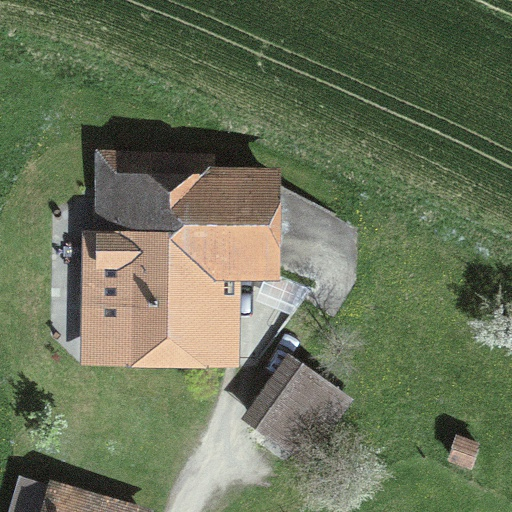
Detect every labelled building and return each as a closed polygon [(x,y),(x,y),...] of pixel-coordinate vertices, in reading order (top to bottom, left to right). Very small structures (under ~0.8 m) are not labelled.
[(266,266),(267,177),(201,176),(202,152),(100,152),(95,343),(212,345),(214,267),(266,266)] [(257,426),(298,455),(342,394),(301,364),(257,426)] [(450,457),(470,463),(476,444),(457,437),(450,457)] [(23,480),(13,511),(52,511),(58,491),(23,480)] [(52,511),(128,511),(58,491),(52,511)]
